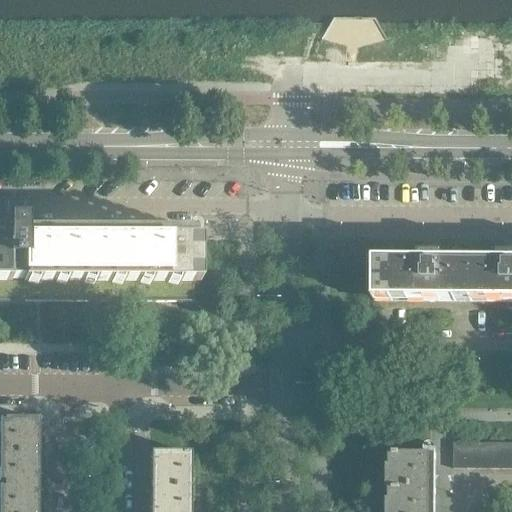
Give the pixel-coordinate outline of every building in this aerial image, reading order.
[(199,285),(199,242),(183,242),(183,230),(26,230),(26,222),(7,222),(7,229),(0,229),(0,302),(192,304),(192,285),(199,285)] [(511,253),(502,254),(500,258),(500,263),(444,263),(444,258),(442,253),(422,253),(421,258),(421,263),(375,263),(375,302),(511,302),(511,253)] [(42,460),(42,449),(38,449),(38,420),(0,419),(0,487),(38,487),(38,460),(42,460)] [(467,470),(467,444),(454,444),(454,470),(467,470)] [(479,470),(479,444),(467,444),(467,470),(479,470)] [(490,470),(491,444),(479,444),(479,470),(490,470)] [(502,470),(502,444),(491,444),(490,470),(502,470)] [(511,469),(511,444),(502,444),(502,470),(511,469)] [(189,511),(190,454),(150,453),(150,482),(146,482),(146,493),(150,493),(149,511),(189,511)] [(430,511),(431,455),(430,455),(390,455),(389,511),(430,511)] [(37,511),(38,487),(0,487),(0,511),(37,511)]
